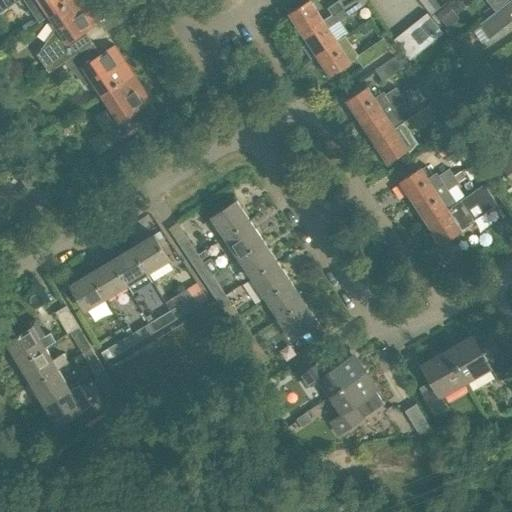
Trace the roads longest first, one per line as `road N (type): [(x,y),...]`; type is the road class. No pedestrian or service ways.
road 1 (residential): [(223,379),(34,494),(0,432)]
road 2 (residential): [(0,275),(252,133)]
road 3 (residential): [(387,343),(310,223)]
road 4 (residential): [(442,310),(365,191)]
